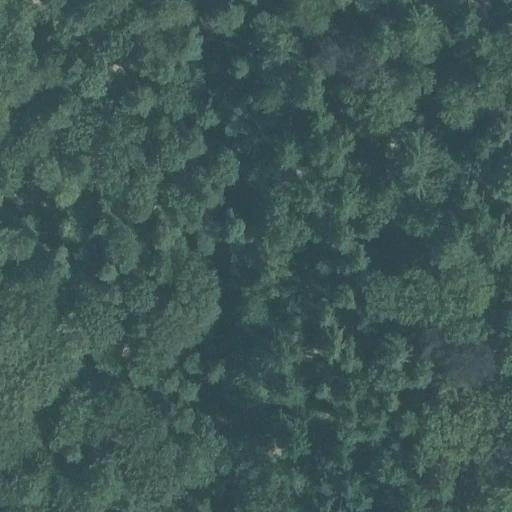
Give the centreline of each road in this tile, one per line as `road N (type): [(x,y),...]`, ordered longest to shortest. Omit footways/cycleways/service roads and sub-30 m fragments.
road 1 (track): [(511,490),(348,0)]
road 2 (track): [(259,511),(243,399),(247,231),(274,0)]
